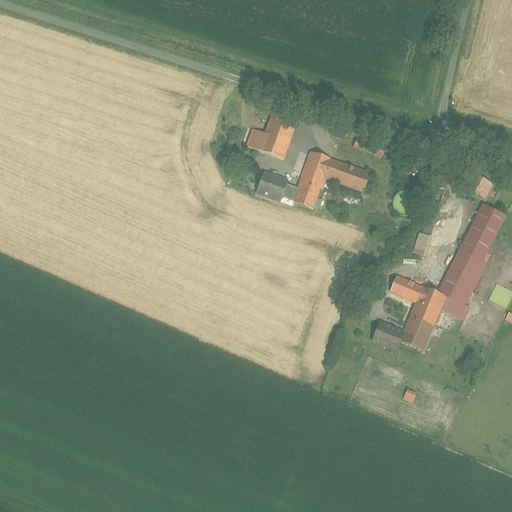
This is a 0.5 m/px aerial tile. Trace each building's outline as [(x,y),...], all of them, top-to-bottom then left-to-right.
[(246,147),(284,160),(298,121),(273,112),(265,135),(251,130),(246,147)] [(334,131),(332,137),(348,142),(350,136),(334,131)] [(230,135),(224,152),(231,155),(237,137),(234,136),(230,135)] [(357,138),(354,148),(381,159),(385,150),(357,138)] [(371,172),(310,152),(299,187),(295,198),(294,203),(316,211),(325,181),(364,194),(371,172)] [(404,167),(400,177),(413,182),(417,171),(404,167)] [(285,194),(288,183),(289,181),(263,173),(256,195),(281,204),(285,194)] [(477,194),(486,200),(495,184),(485,179),(477,194)] [(285,194),(295,198),(299,187),(288,183),(285,194)] [(399,195),(395,198),(393,202),(392,207),(394,211),(396,215),(401,217),(405,218),(410,216),(414,213),(416,209),(416,205),(415,200),(412,196),(408,194),(403,194),(399,195)] [(459,251),(483,263),(507,217),(483,204),(460,249),(459,251)] [(425,255),(435,225),(430,224),(426,222),(416,252),(425,255)] [(483,263),(459,251),(438,294),(449,298),(467,306),(470,299),(488,265),(483,263)] [(438,294),(398,276),(390,293),(416,304),(403,333),(400,341),(402,342),(425,352),(442,313),(449,298),(438,294)] [(449,298),(442,313),(465,322),(471,308),(467,306),(449,298)] [(400,341),(403,333),(380,323),(372,341),(398,352),(402,342),(400,341)] [(408,390),(403,401),(414,405),(418,394),(408,390)]
